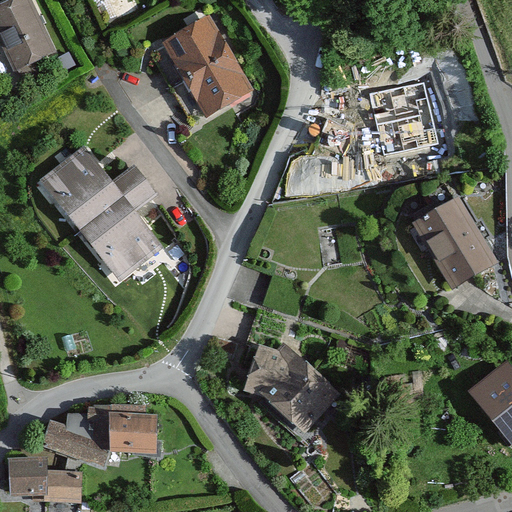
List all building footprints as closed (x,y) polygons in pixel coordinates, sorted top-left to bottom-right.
[(34,0),(15,0),(0,7),(0,43),(15,74),(59,53),(34,0)] [(212,15),(163,42),(207,121),(256,93),(212,15)] [(425,82),(371,94),(385,155),(439,143),(425,82)] [(84,150),(40,182),(115,284),(162,249),(136,213),(157,198),(134,167),(109,185),(84,150)] [(459,197),(411,224),(446,289),(495,263),(459,197)] [(287,346),(251,344),(242,393),(266,396),(266,407),(305,434),(343,397),(287,346)] [(511,368),(507,361),(464,394),(511,455),(511,368)] [(83,432),(45,423),(37,449),(103,468),(106,452),(155,454),(155,415),(155,408),(88,407),(83,432)] [(44,459),(5,461),(7,497),(44,495),(44,503),(81,501),(80,472),(45,474),(44,459)]
